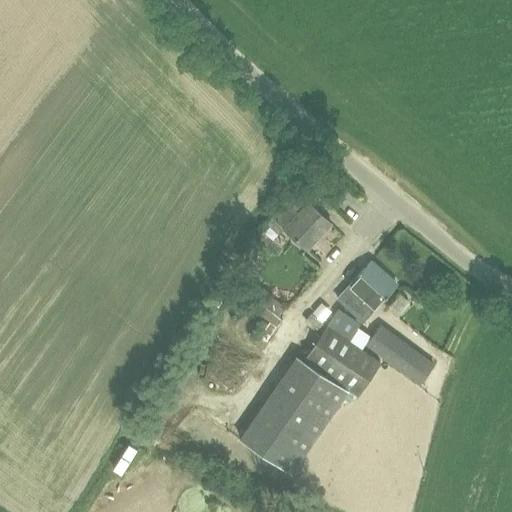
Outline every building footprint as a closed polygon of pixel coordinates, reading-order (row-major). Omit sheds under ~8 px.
[(284,225),(309,247),(333,222),(308,199),(284,225)] [(370,259),(338,292),(363,318),(396,284),(370,259)] [(286,307),(268,294),(262,303),(279,316),(286,307)] [(321,303),(312,313),(321,320),(330,311),(321,303)] [(334,312),(325,327),(349,342),(358,327),(334,312)] [(367,345),(419,382),(433,363),(381,325),(367,345)] [(296,357),(242,443),(294,475),(349,389),(358,395),(379,361),(349,342),(325,327),(303,362),(296,357)]
